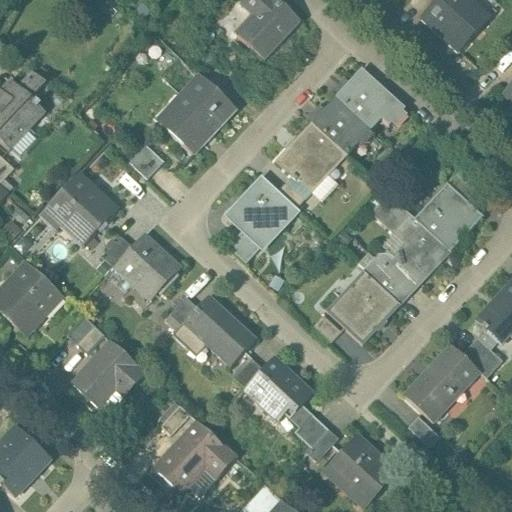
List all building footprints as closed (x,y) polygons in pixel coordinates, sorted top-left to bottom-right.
[(300,24),(274,0),(245,0),(244,1),(256,12),(235,35),(264,62),(300,24)] [(489,20),(466,0),(438,0),(422,18),(458,52),(489,20)] [(365,68),(340,94),(381,133),(406,107),(365,68)] [(32,75),(17,91),(14,88),(5,97),(0,93),(0,144),(9,153),(44,116),(38,110),(39,109),(35,105),(34,106),(30,103),(45,87),(32,75)] [(235,111),(199,78),(157,123),(192,156),(235,111)] [(340,94),(314,122),(355,161),(381,133),(340,94)] [(346,158),(311,125),(276,163),(292,178),(290,180),(295,184),(296,182),(311,196),(346,158)] [(163,164),(146,148),(129,165),(147,182),(163,164)] [(0,186),(14,173),(0,160),(0,186)] [(476,195),(455,176),(446,186),(467,205),(476,195)] [(116,214),(77,177),(48,209),(72,232),(69,235),(83,249),(116,214)] [(261,179),(224,218),(241,235),(258,250),(259,249),(269,238),(264,233),(274,223),(283,231),(299,215),(296,212),(277,194),(261,179)] [(305,202),(286,184),(277,194),(296,212),(305,202)] [(467,205),(446,186),(414,221),(449,254),(482,219),(467,205)] [(414,221),(389,198),(373,215),(407,247),(393,262),(388,258),(379,259),(363,275),(399,308),(409,297),(392,281),(401,271),(418,287),(449,254),(414,221)] [(258,250),(241,235),(228,249),(245,266),(260,250),(259,249),(258,250)] [(179,273),(143,238),(132,250),(114,269),(151,304),(179,273)] [(120,239),(101,260),(113,270),(114,269),(132,250),(120,239)] [(61,299),(26,267),(0,294),(0,315),(25,339),(61,299)] [(418,287),(401,271),(392,281),(409,297),(418,287)] [(399,308),(363,275),(327,314),(362,347),(399,308)] [(511,282),(494,301),(498,305),(478,326),(482,330),(481,332),(485,336),(486,335),(497,346),(506,336),(511,341),(511,282)] [(197,311),(185,300),(169,318),(181,329),(197,311)] [(255,343),(208,300),(197,311),(181,329),(172,338),(188,353),(199,341),(230,370),(255,343)] [(340,335),(323,319),(313,329),(331,345),(340,335)] [(84,320),(66,339),(76,349),(94,330),(84,320)] [(94,330),(76,349),(86,358),(104,339),(94,330)] [(502,364),(478,342),(461,359),(479,376),(486,382),(502,364)] [(112,346),(73,387),(97,409),(115,390),(117,391),(119,388),(118,387),(122,383),(131,391),(144,377),(112,346)] [(450,349),(403,399),(432,426),(445,412),(443,410),(453,399),(447,393),(455,384),(463,392),(479,376),(461,359),(450,349)] [(312,397),(273,360),(262,372),(245,391),(243,393),(277,424),(284,417),(298,431),(311,417),(301,408),(312,397)] [(252,362),(234,381),(245,391),(262,372),(252,362)] [(179,409),(160,430),(170,439),(189,419),(179,409)] [(298,431),(294,436),(311,451),(328,433),(311,417),(298,431)] [(439,440),(417,420),(407,431),(429,451),(439,440)] [(235,462),(197,425),(153,472),(179,497),(209,466),(221,478),(235,462)] [(48,463),(15,431),(0,446),(0,488),(0,489),(2,487),(14,499),(48,463)] [(311,451),(306,456),(316,466),(338,442),(328,433),(311,451)] [(398,476),(356,438),(323,473),(365,511),(398,476)] [(264,489),(242,511),(277,511),(283,506),(264,489)]
